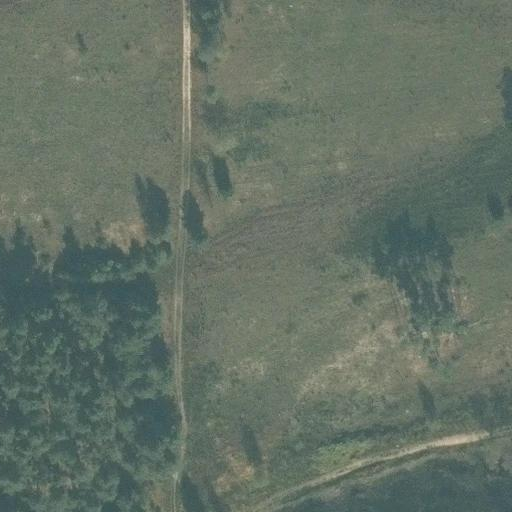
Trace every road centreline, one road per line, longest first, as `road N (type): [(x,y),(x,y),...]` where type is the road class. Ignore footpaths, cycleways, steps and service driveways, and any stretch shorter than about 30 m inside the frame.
road 1 (track): [(172,511),(186,0)]
road 2 (track): [(511,429),(333,475),(263,511)]
road 3 (unknown): [(0,286),(184,266)]
